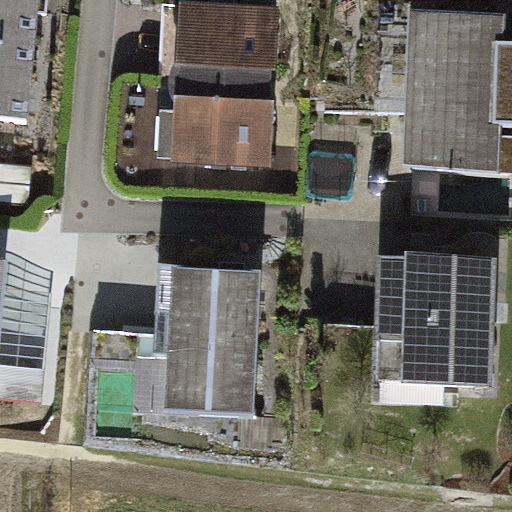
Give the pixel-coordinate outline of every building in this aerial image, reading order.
[(46,0),(0,0),(0,128),(33,132),(46,0)] [(289,16),(190,11),(183,169),(281,174),(289,16)] [(509,22),(427,18),(419,173),(511,177),(511,129),(504,130),(509,22)] [(21,259),(0,258),(0,381),(17,382),(21,259)] [(499,396),(503,265),(386,261),(382,392),(499,396)] [(274,413),(276,276),(172,274),(169,411),(274,413)]
